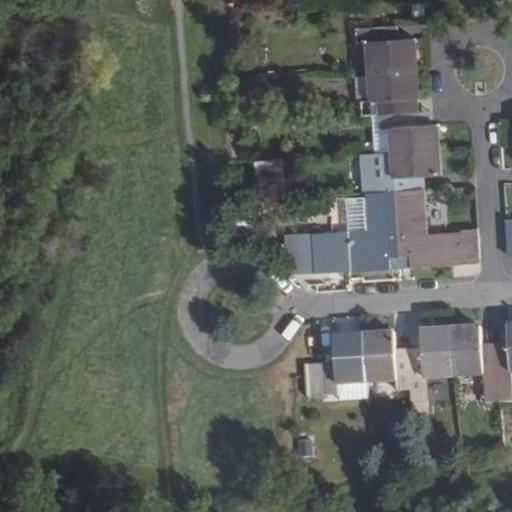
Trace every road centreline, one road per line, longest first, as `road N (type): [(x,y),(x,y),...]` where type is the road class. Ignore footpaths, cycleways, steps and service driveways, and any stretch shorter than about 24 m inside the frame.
road 1 (residential): [(477,62),(497,288)]
road 2 (residential): [(284,305),(497,288)]
road 3 (residential): [(284,305),(261,270),(217,269),(193,305),(209,344)]
